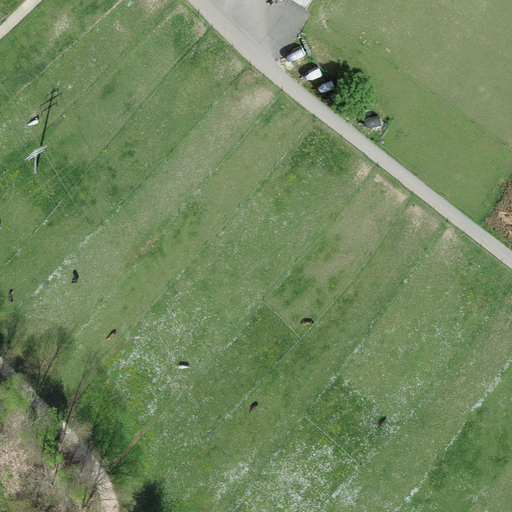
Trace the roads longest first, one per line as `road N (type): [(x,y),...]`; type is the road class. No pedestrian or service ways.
road 1 (unclassified): [(511,263),(275,76),(194,0)]
road 2 (track): [(110,511),(96,464),(0,365)]
